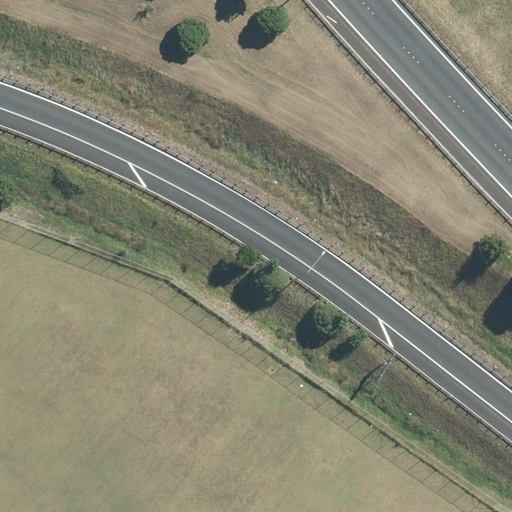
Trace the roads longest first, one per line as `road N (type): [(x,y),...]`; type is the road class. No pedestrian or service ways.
road 1 (motorway): [(511,419),(216,208),(0,108)]
road 2 (motorway): [(511,166),(360,0)]
